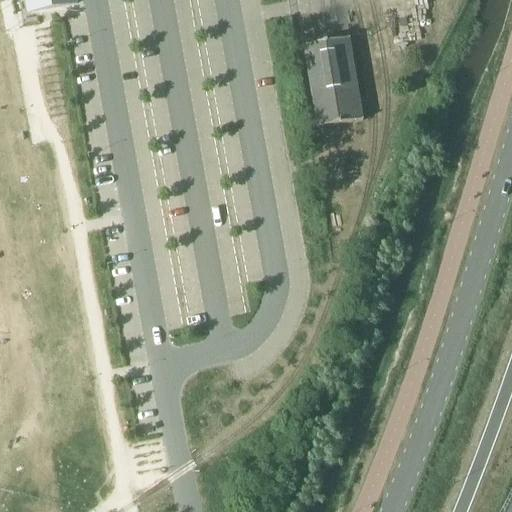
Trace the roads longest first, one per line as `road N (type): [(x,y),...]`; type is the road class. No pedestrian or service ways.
road 1 (tertiary): [(391,511),(468,307),(511,150)]
road 2 (trunk): [(511,374),(459,511)]
